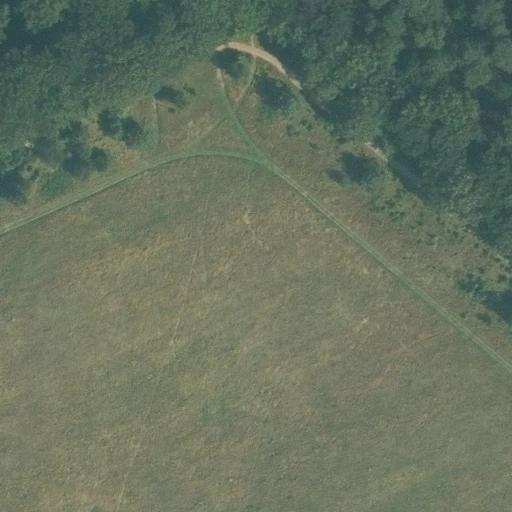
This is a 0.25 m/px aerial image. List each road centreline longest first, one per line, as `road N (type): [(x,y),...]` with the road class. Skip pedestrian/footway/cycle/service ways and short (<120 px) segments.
road 1 (track): [(0,226),(150,160),(213,144),(270,159),(511,365)]
road 2 (unknown): [(511,262),(240,41)]
road 3 (track): [(285,0),(511,187)]
road 4 (unknown): [(0,143),(240,41)]
road 5 (track): [(0,92),(210,0)]
road 6 (track): [(270,159),(225,91),(225,43)]
